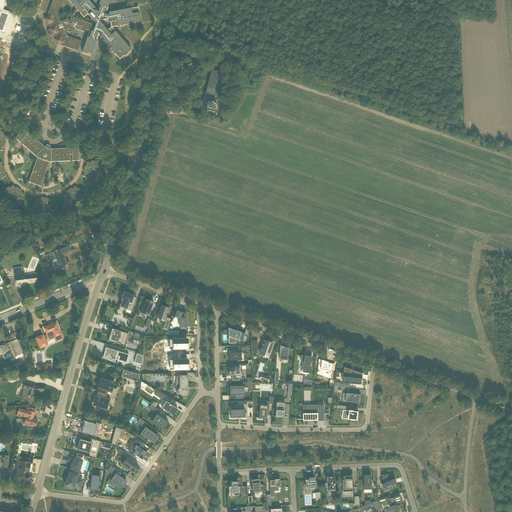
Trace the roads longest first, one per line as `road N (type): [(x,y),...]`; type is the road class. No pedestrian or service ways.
road 1 (tertiary): [(103,270),(182,0)]
road 2 (residential): [(200,392),(122,502),(37,493)]
road 3 (tertiary): [(37,493),(98,284)]
road 4 (residential): [(373,362),(364,428),(217,425)]
road 5 (residential): [(373,362),(217,309)]
road 6 (residential): [(291,469),(393,464),(415,511)]
